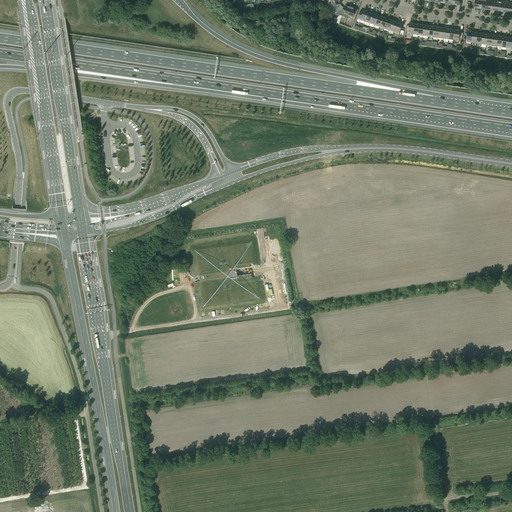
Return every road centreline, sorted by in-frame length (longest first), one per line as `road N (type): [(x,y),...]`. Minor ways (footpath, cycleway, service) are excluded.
road 1 (motorway): [(432,101),(0,37)]
road 2 (motorway): [(0,52),(337,102)]
road 3 (motorway): [(0,66),(337,102)]
road 4 (tertiary): [(7,283),(19,174),(11,92),(142,108)]
road 5 (primary): [(64,233),(116,511)]
road 6 (primary): [(128,511),(82,233)]
road 7 (motorway): [(432,101),(253,54),(214,34),(176,0)]
road 8 (primary): [(28,0),(62,217)]
road 9 (primary): [(79,217),(47,0)]
road 10 (motorway): [(337,102),(511,128)]
road 11 (secondary): [(511,163),(340,149)]
road 12 (secondary): [(82,233),(147,220),(228,183)]
road 13 (secondary): [(220,176),(146,207),(79,217)]
